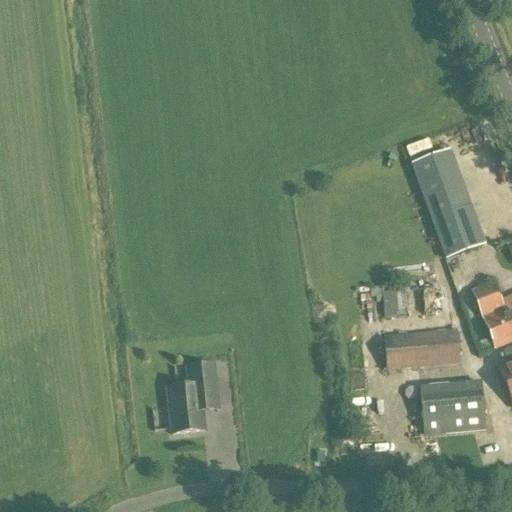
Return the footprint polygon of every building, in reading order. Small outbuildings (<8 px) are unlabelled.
[(435,143),(425,145),(432,171),(442,169),(435,143)] [(446,260),(483,247),(475,224),(437,238),(446,260)] [(495,352),(511,345),(511,344),(511,298),(501,302),(494,284),(471,293),(495,352)] [(384,339),(387,373),(459,367),(456,332),(384,339)] [(170,439),(203,436),(206,435),(204,415),(220,413),(215,365),(212,365),(184,368),(186,387),(165,390),(170,439)] [(355,383),(356,394),(372,393),(371,381),(355,383)] [(421,388),(424,439),(485,433),(482,383),(421,388)]
